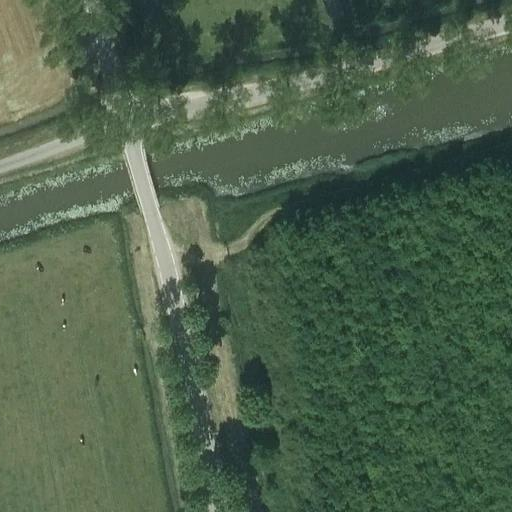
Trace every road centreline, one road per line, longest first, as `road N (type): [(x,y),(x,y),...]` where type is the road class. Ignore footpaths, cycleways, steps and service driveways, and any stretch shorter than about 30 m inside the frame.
road 1 (unclassified): [(125,123),(511,22)]
road 2 (unclassified): [(216,511),(167,268),(125,123)]
road 3 (unclassified): [(125,123),(0,165)]
road 4 (unclassified): [(125,123),(89,0)]
